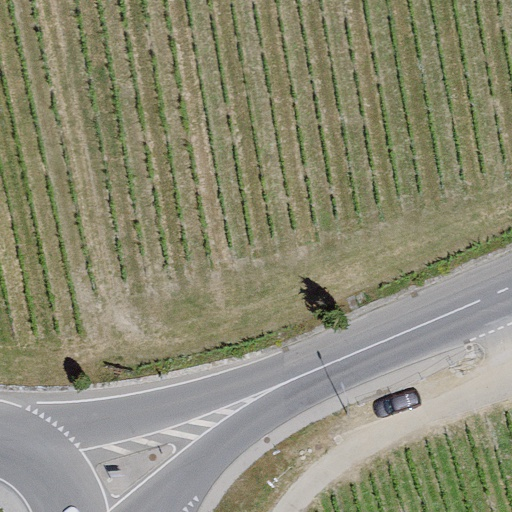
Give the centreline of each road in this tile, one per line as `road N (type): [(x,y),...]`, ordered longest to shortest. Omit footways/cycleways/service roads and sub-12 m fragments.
road 1 (secondary): [(347,355),(178,404),(0,433)]
road 2 (track): [(511,376),(374,438),(319,476),(287,511)]
road 3 (secondary): [(161,495),(347,355)]
road 4 (secondary): [(347,355),(511,288)]
